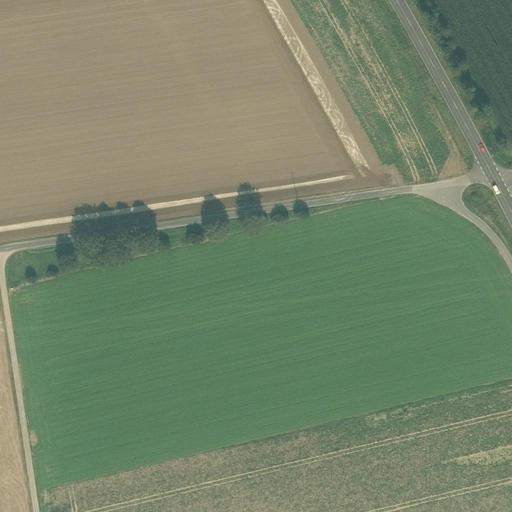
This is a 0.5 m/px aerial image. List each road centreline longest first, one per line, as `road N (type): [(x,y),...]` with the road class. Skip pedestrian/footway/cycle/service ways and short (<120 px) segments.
road 1 (unclassified): [(493,178),(0,250)]
road 2 (track): [(0,267),(35,511)]
road 3 (secondary): [(493,178),(395,0)]
